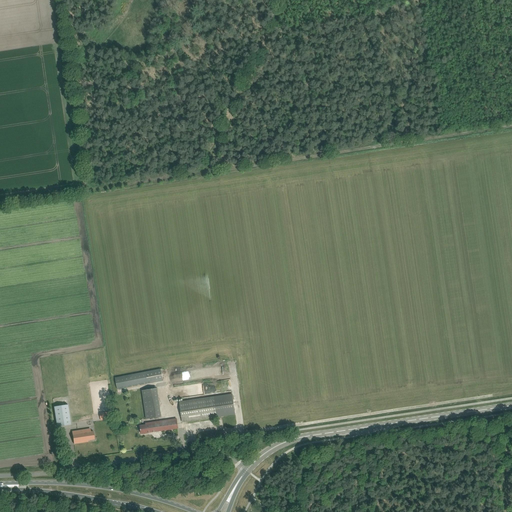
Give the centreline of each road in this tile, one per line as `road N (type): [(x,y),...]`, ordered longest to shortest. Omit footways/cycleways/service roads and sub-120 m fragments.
road 1 (track): [(511,128),(199,174)]
road 2 (track): [(489,395),(223,435),(215,449)]
road 3 (secondary): [(246,470),(299,436),(511,406)]
road 4 (unclassified): [(246,470),(204,449),(0,476)]
road 5 (primary): [(195,511),(97,485),(0,485)]
road 6 (track): [(199,174),(269,31),(273,0)]
road 7 (primary): [(0,487),(151,511)]
road 8 (track): [(88,190),(69,65)]
